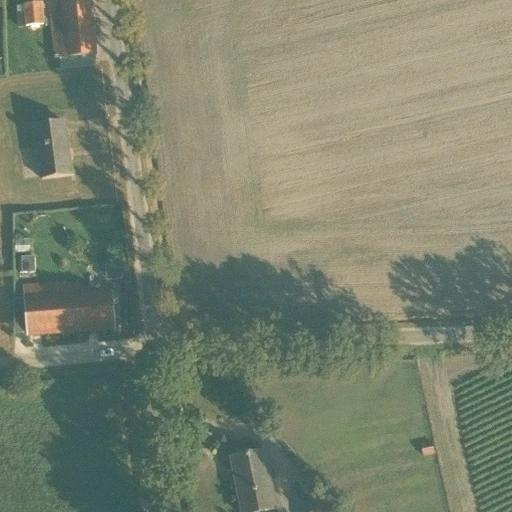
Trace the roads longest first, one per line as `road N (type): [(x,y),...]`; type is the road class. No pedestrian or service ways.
road 1 (unclassified): [(154,346),(511,331)]
road 2 (unclassified): [(154,346),(111,0)]
road 3 (unclassified): [(161,511),(154,346)]
road 4 (unclassified): [(2,367),(154,346)]
